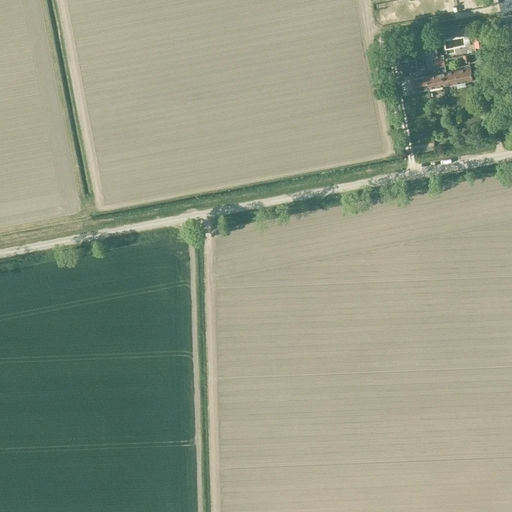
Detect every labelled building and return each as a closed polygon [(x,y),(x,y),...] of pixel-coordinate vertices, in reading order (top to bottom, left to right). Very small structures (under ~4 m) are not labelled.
[(511,0),(498,0),(502,15),(511,12),(511,0)] [(475,48),(485,47),(482,28),(474,29),(475,36),(473,36),(475,48)] [(464,37),(442,41),(444,50),(466,46),(464,37)] [(438,56),(436,46),(430,47),(436,74),(426,76),(429,88),(443,86),(438,56)] [(456,70),(446,72),(443,55),(438,56),(443,86),(458,83),(456,70)] [(401,79),(411,77),(407,61),(397,63),(401,79)] [(456,70),(458,83),(473,80),(471,67),(456,70)] [(414,91),(429,88),(426,76),(411,79),(414,91)]
